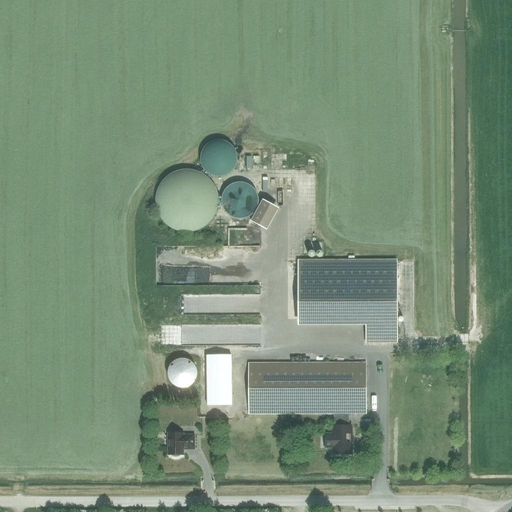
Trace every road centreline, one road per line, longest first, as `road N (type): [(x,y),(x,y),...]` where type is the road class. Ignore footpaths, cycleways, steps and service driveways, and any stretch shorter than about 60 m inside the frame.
road 1 (unclassified): [(486,511),(466,501),(429,500),(0,502)]
road 2 (unknown): [(380,501),(377,369),(355,357),(287,352),(278,343),(288,207)]
